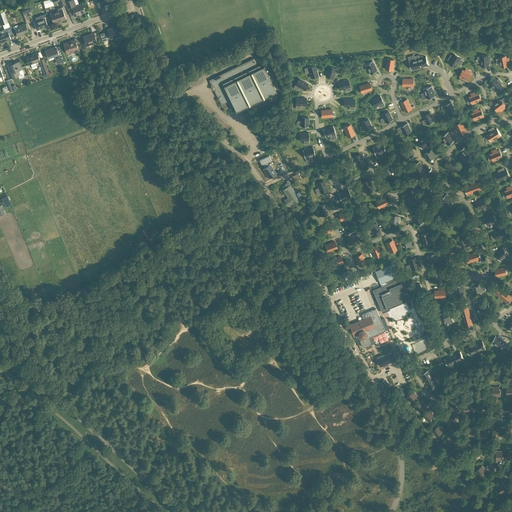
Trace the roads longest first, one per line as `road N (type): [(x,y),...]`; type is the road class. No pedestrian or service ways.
road 1 (unclassified): [(392,511),(402,480),(399,417),(264,186),(166,84),(135,5)]
road 2 (tertiary): [(179,511),(92,428),(0,356)]
road 3 (residential): [(135,5),(0,55)]
road 4 (track): [(399,417),(493,511)]
